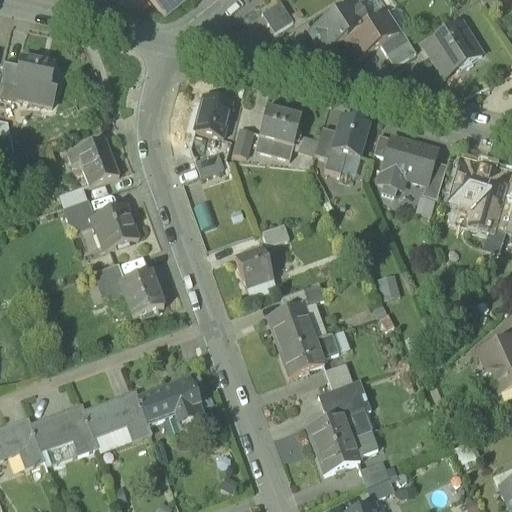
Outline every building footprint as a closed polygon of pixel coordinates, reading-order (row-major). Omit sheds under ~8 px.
[(146,0),(164,22),(191,0),(146,0)] [(346,0),(340,4),(347,14),(356,8),(357,9),(371,0),(370,0),(346,0)] [(371,0),(357,9),(369,29),(384,20),(371,0)] [(500,8),(494,0),(485,0),(482,2),(490,14),(500,8)] [(261,19),(273,39),(292,28),(280,7),(261,19)] [(345,45),(369,29),(357,9),(356,8),(347,14),(338,20),(335,19),(327,24),(327,27),(309,38),(316,50),(319,48),(321,47),(327,56),(345,45)] [(395,13),(384,20),(396,39),(401,36),(407,32),(395,13)] [(384,20),(369,29),(345,45),(351,55),(358,65),(379,51),(397,40),(396,39),(384,20)] [(422,53),(439,80),(452,73),(456,78),(480,63),(460,30),(422,53)] [(379,51),(386,61),(408,47),(401,36),(396,39),(397,40),(379,51)] [(328,57),(327,56),(321,47),(319,48),(325,58),(328,57)] [(415,59),(408,47),(386,61),(393,73),(415,59)] [(15,105),(52,113),(56,96),(48,95),(53,70),(20,63),(18,71),(15,89),(16,89),(18,90),(15,105)] [(2,67),(0,77),(0,88),(15,92),(16,89),(15,89),(18,71),(2,67)] [(452,73),(439,80),(443,86),(456,78),(452,73)] [(15,92),(0,88),(0,105),(14,109),(15,105),(18,90),(16,89),(15,92)] [(193,137),(221,144),(230,109),(202,101),(193,137)] [(266,114),(258,143),(292,153),(295,141),(300,124),(266,114)] [(324,175),(338,180),(342,168),(339,167),(341,159),(359,164),(368,131),(339,123),(335,139),(327,166),(324,175)] [(233,160),(245,164),(252,139),(239,135),(233,160)] [(314,162),(327,166),(335,139),(321,135),(318,147),(314,162)] [(0,161),(13,160),(11,140),(0,140),(0,161)] [(292,153),(292,155),(314,162),(318,147),(295,141),(292,153)] [(372,161),(385,165),(391,145),(378,142),(372,161)] [(292,155),(292,153),(258,143),(254,157),(288,167),(292,155)] [(381,199),(393,202),(395,194),(400,196),(403,184),(424,191),(425,191),(432,168),(435,156),(391,143),(391,145),(385,165),(378,189),(383,191),(381,199)] [(78,167),(87,192),(117,180),(104,145),(66,159),(70,170),(78,167)] [(193,168),(199,183),(221,175),(216,159),(193,168)] [(353,184),(359,164),(341,159),(339,167),(342,168),(338,180),(353,184)] [(466,230),(491,237),(492,235),(507,183),(508,181),(460,167),(447,209),(459,213),(471,216),(466,230)] [(421,202),(436,206),(445,172),(432,168),(425,191),(424,191),(421,202)] [(511,184),(507,183),(492,235),(504,239),(511,241),(511,184)] [(58,201),(63,215),(85,207),(80,193),(58,201)] [(434,208),(419,203),(414,219),(430,223),(434,208)] [(216,231),(207,206),(191,212),(200,236),(216,231)] [(89,218),(85,207),(63,215),(67,225),(89,218)] [(94,233),(103,258),(137,245),(124,210),(90,222),(90,223),(94,233)] [(455,227),(466,230),(471,216),(459,213),(455,227)] [(90,222),(89,218),(67,225),(68,228),(82,237),(94,233),(90,223),(90,222)] [(260,238),(265,253),(288,245),(282,230),(260,238)] [(234,263),(244,294),(272,284),(262,254),(234,263)] [(94,279),(98,290),(121,281),(117,270),(94,279)] [(124,302),(131,323),(161,312),(149,277),(123,286),(119,288),(124,302)] [(399,302),(394,280),(375,285),(381,307),(399,302)] [(105,309),(124,302),(119,288),(123,286),(121,281),(98,290),(105,309)] [(276,297),(272,284),(244,294),(248,306),(276,297)] [(280,305),(285,316),(301,310),(301,311),(307,309),(308,312),(314,309),(323,306),(318,291),(280,305)] [(327,343),(314,309),(308,312),(307,309),(301,311),(315,347),(327,343)] [(266,323),(280,360),(315,347),(301,311),(301,310),(285,316),(266,323)] [(377,325),(384,338),(394,332),(387,321),(377,325)] [(342,337),(331,341),(338,360),(349,356),(342,337)] [(327,343),(315,347),(280,360),(288,384),(323,371),(322,366),(338,360),(331,341),(327,343)] [(477,356),(497,400),(511,393),(511,345),(510,342),(477,356)] [(318,401),(323,413),(362,399),(358,387),(351,389),(344,370),(323,377),(330,397),(318,401)] [(417,378),(422,388),(429,382),(425,374),(417,378)] [(189,385),(137,405),(147,433),(180,420),(185,435),(205,428),(189,385)] [(151,443),(147,433),(137,405),(134,399),(83,418),(93,446),(126,434),(132,450),(151,443)] [(306,434),(315,458),(365,439),(359,420),(363,419),(369,417),(362,399),(323,413),(327,427),(306,434)] [(97,455),(93,446),(83,418),(81,412),(29,431),(39,459),(72,447),(78,463),(97,455)] [(370,437),(363,419),(359,420),(365,439),(370,437)] [(43,469),(39,459),(29,431),(27,426),(0,436),(0,467),(19,461),(24,476),(43,469)] [(466,444),(458,427),(445,433),(453,450),(466,444)] [(93,446),(97,455),(99,462),(132,450),(126,434),(93,446)] [(377,455),(370,437),(365,439),(372,457),(377,455)] [(372,457),(365,439),(315,458),(324,481),(359,468),(357,463),(372,457)] [(72,447),(39,459),(43,469),(45,475),(78,463),(72,447)] [(475,465),(467,448),(452,455),(460,472),(475,465)] [(415,476),(419,489),(454,478),(450,465),(415,476)] [(359,476),(365,494),(387,484),(381,468),(359,476)] [(511,474),(494,482),(499,493),(511,486),(511,474)] [(237,487),(224,480),(218,492),(231,499),(237,487)] [(393,499),(387,484),(365,494),(370,508),(393,499)] [(511,511),(511,486),(499,493),(507,511),(511,511)]
